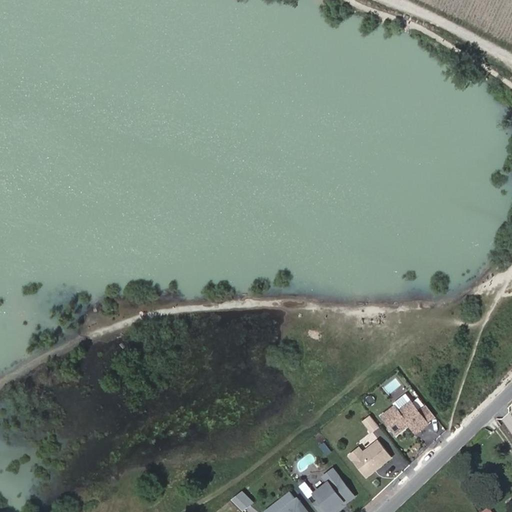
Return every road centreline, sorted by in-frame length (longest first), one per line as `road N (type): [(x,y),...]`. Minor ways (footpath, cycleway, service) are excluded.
road 1 (track): [(0,391),(36,362),(94,335),(165,315),(242,301),(394,310),(460,299),(511,264)]
road 2 (track): [(511,85),(418,28),(349,0)]
road 3 (unclassified): [(380,511),(511,387)]
road 4 (track): [(511,56),(384,0)]
